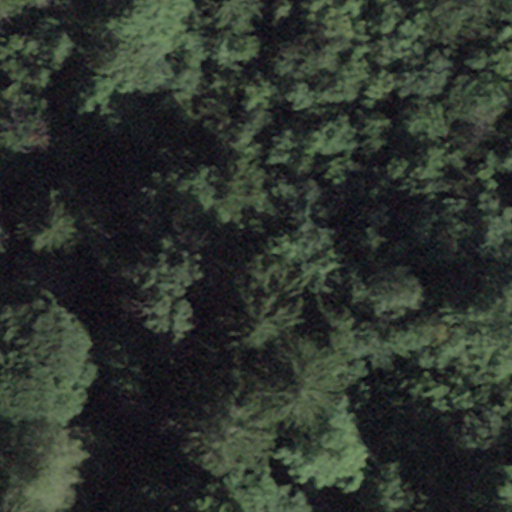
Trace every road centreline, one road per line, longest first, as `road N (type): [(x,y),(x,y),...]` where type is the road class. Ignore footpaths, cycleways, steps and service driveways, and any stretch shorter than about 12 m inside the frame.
road 1 (motorway): [(511,470),(0,410)]
road 2 (track): [(0,322),(228,462),(328,511)]
